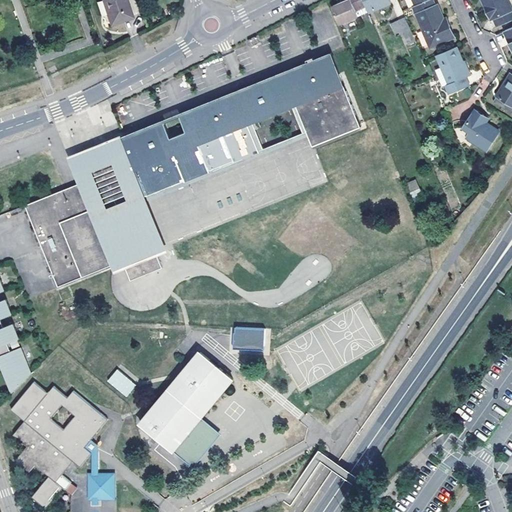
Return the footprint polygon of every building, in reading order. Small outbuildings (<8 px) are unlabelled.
[(113,24),(105,0),(103,0),(111,25),(113,24)] [(127,0),(105,0),(113,24),(133,18),(127,0)] [(354,11),(365,7),(362,0),(339,0),(340,1),(331,4),(338,23),(356,15),(354,11)] [(388,0),(362,0),(365,7),(367,12),(390,3),(388,0)] [(447,26),(444,20),(438,5),(436,6),(433,0),(431,0),(417,6),(415,7),(431,47),(455,37),(450,25),(447,26)] [(511,12),(507,0),(482,0),(491,20),(493,20),(495,26),(511,18),(511,12)] [(409,43),(416,41),(406,16),(399,19),(409,43)] [(456,46),(437,55),(449,84),(446,85),(450,93),(469,85),(466,77),(469,76),(463,61),(456,46)] [(331,52),(179,113),(180,115),(332,55),(331,52)] [(134,200),(145,195),(260,150),(249,121),(297,102),(313,143),(360,124),(332,55),(180,115),(186,131),(170,137),(164,122),(123,138),(125,145),(82,162),(107,224),(138,211),(134,200)] [(464,61),(463,61),(469,76),(471,75),(464,61)] [(506,102),(511,105),(511,75),(510,74),(500,90),(496,96),(506,102)] [(511,112),(511,105),(506,102),(496,96),(493,102),(511,114),(511,112)] [(485,115),(475,109),(464,128),(470,132),(467,138),(486,150),(499,131),(486,122),(482,120),(485,115)] [(163,119),(68,156),(78,183),(110,265),(113,272),(124,268),(122,261),(153,248),(156,255),(167,251),(145,195),(134,200),(138,211),(107,224),(82,162),(125,145),(123,138),(164,122),(163,119)] [(416,179),(407,183),(412,196),(421,192),(416,179)] [(57,286),(110,265),(78,183),(24,204),(57,286)] [(153,248),(122,261),(124,268),(129,280),(161,268),(156,255),(153,248)] [(0,367),(10,395),(29,377),(20,351),(9,355),(6,346),(19,342),(13,327),(3,331),(0,322),(0,321),(12,317),(7,302),(0,304),(0,295),(6,293),(1,278),(0,278),(0,367)] [(234,326),(231,348),(263,352),(265,329),(234,326)] [(195,355),(137,425),(170,453),(175,446),(197,419),(228,381),(195,355)] [(109,381),(128,396),(137,385),(118,369),(109,381)] [(78,470),(89,456),(82,450),(89,442),(105,423),(70,394),(65,400),(51,390),(45,396),(32,385),(9,411),(23,423),(12,438),(25,450),(14,463),(28,474),(33,469),(46,479),(29,500),(43,511),(49,505),(52,501),(61,490),(64,493),(69,487),(60,478),(71,465),(78,470)] [(197,419),(175,446),(179,449),(201,422),(197,419)] [(96,448),(89,442),(82,450),(89,456),(89,476),(85,476),(85,503),(90,503),(90,507),(96,507),(96,503),(112,503),(113,476),(96,476),(96,448)]
